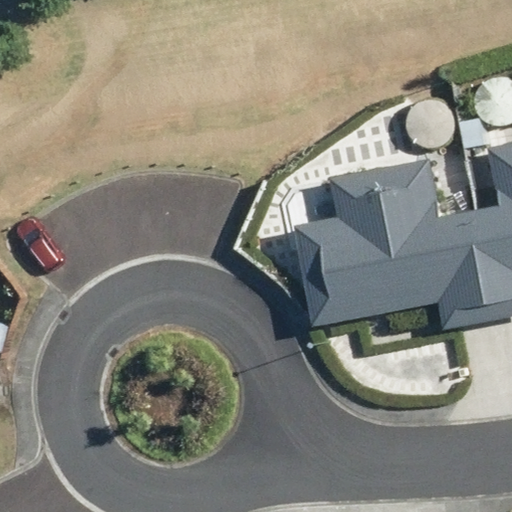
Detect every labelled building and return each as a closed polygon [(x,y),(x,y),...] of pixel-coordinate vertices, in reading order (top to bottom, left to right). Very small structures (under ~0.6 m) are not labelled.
[(490,113),(496,119),(503,122),(511,123),(511,122),(511,74),(510,74),(502,75),(495,79),(490,84),(486,91),(485,98),(486,106),(490,113)] [(420,142),(426,147),(433,151),(442,152),(450,149),(456,145),(461,138),(464,130),(464,122),(461,115),(455,108),(448,104),(440,103),(432,104),(425,107),(420,112),(416,119),(415,127),(416,135),(420,142)] [(487,120),(466,124),(471,150),(491,147),(487,120)] [(511,204),(511,207),(482,214),(504,322),(511,320),(511,145),(501,148),(511,204)] [(473,162),(478,191),(499,187),(493,157),(473,162)] [(441,161),(343,180),(351,219),(307,228),(326,326),(450,302),(456,332),(480,327),(504,322),(482,214),(453,220),(441,161)] [(473,162),(450,166),(456,196),(478,191),(473,162)]
